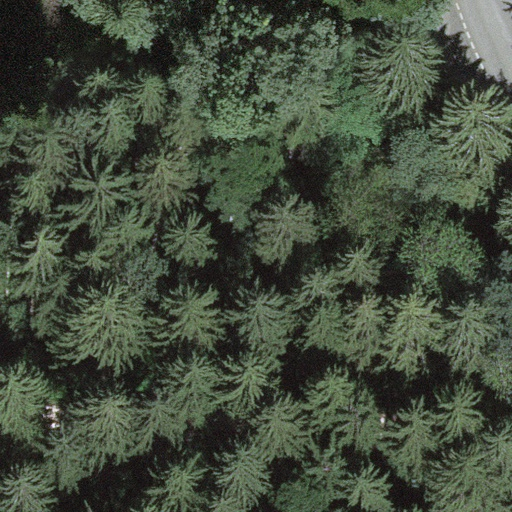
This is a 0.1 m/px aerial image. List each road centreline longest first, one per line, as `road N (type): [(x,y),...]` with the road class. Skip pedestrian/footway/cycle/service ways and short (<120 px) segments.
road 1 (track): [(511,460),(176,408),(0,435)]
road 2 (track): [(364,0),(511,135)]
